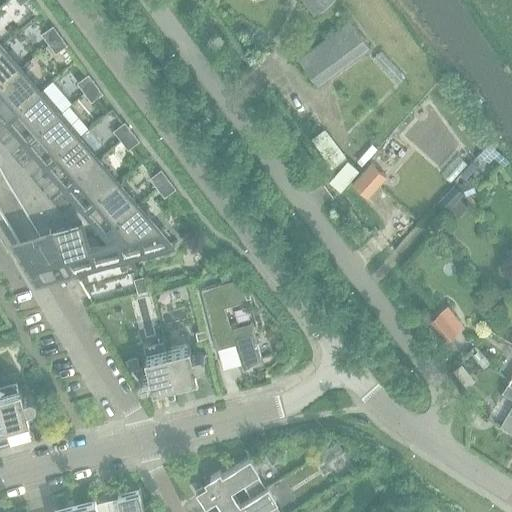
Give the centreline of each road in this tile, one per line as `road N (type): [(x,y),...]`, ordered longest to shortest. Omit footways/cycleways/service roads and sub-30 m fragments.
road 1 (unclassified): [(419,436),(444,390),(153,0)]
road 2 (residential): [(72,0),(345,360)]
road 3 (residential): [(142,441),(136,418),(11,245)]
road 4 (residential): [(345,360),(274,407),(142,441)]
road 5 (residential): [(142,441),(0,480)]
